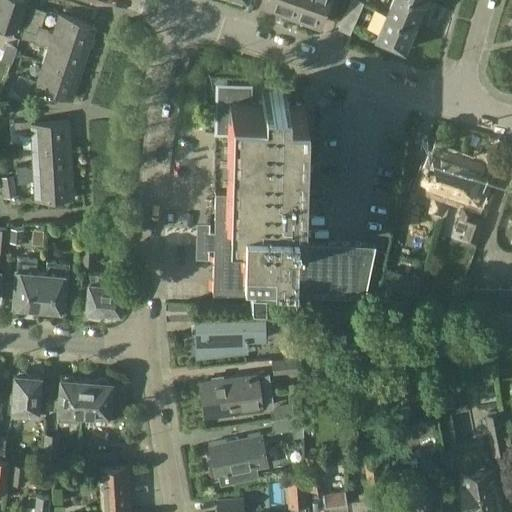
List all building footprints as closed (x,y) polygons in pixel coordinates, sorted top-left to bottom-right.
[(0,0),(0,31),(11,36),(14,27),(23,0),(0,0)] [(269,0),(268,3),(301,15),(300,18),(317,24),(318,21),(322,23),(329,0),(269,0)] [(360,0),(350,0),(343,20),(338,30),(350,35),(355,25),(364,2),(360,0)] [(426,0),(392,0),(388,12),(417,25),(428,1),(426,0)] [(417,25),(388,12),(377,37),(407,49),(417,25)] [(37,24),(34,34),(87,51),(95,26),(58,14),(52,32),(48,31),(47,27),(37,24)] [(42,62),(79,74),(87,51),(34,34),(32,40),(41,43),(45,41),(48,42),(42,62)] [(79,74),(42,62),(37,78),(21,73),(18,83),(34,89),(35,87),(71,99),(79,74)] [(297,242),(297,224),(301,103),(286,102),(287,90),(263,89),(262,102),(233,101),(230,192),(215,192),(214,230),(207,230),(207,247),(213,248),(211,293),(363,297),(374,244),(297,242)] [(30,129),(31,148),(69,146),(68,120),(30,122),(30,120),(13,121),(13,130),(30,129)] [(71,171),(69,146),(31,148),(32,167),(29,167),(25,165),(16,166),(16,174),(71,171)] [(443,201),(447,189),(458,157),(443,152),(440,153),(436,152),(432,164),(430,164),(429,165),(427,165),(422,180),(438,186),(430,210),(440,213),(445,201),(443,201)] [(461,205),(464,195),(472,198),(476,199),(480,188),(476,186),(482,168),(473,165),(472,162),(458,157),(447,189),(443,201),(445,201),(445,200),(461,205)] [(72,197),(71,171),(16,174),(16,182),(26,182),(29,180),(32,179),(33,199),(72,197)] [(0,176),(3,196),(15,194),(12,175),(0,176)] [(462,207),(457,221),(466,224),(460,240),(476,246),(485,220),(474,216),(475,212),(462,207)] [(96,221),(80,220),(79,261),(95,262),(96,221)] [(36,259),(16,258),(12,304),(15,304),(17,307),(22,307),(25,305),(36,306),(39,271),(35,270),(36,259)] [(44,271),(39,271),(36,306),(48,307),(51,309),(56,310),(58,308),(62,308),(64,273),(68,273),(69,262),(45,260),(44,271)] [(409,289),(392,286),(395,270),(387,269),(381,299),(414,306),(421,276),(412,274),(409,289)] [(90,313),(112,315),(113,310),(119,311),(121,284),(102,282),(102,272),(89,271),(85,307),(90,308),(90,313)] [(475,287),(464,286),(456,310),(475,311),(475,287)] [(487,287),(475,287),(475,311),(487,311),(487,287)] [(487,311),(499,311),(499,287),(487,287),(487,311)] [(499,287),(499,311),(511,311),(511,287),(499,287)] [(270,305),(269,318),(282,319),(281,332),(295,331),(296,305),(270,305)] [(490,333),(511,333),(511,313),(488,314),(490,333)] [(246,340),(264,339),(263,320),(245,320),(245,318),(195,320),(196,356),(246,350),(246,340)] [(425,362),(419,332),(400,335),(406,365),(425,362)] [(273,373),(300,371),(299,359),(272,361),(273,373)] [(10,416),(34,418),(35,408),(38,375),(26,374),(24,371),(18,370),(15,373),(13,373),(12,391),(9,394),(8,399),(11,402),(10,416)] [(269,372),(257,374),(199,382),(204,415),(261,408),(273,406),(269,372)] [(82,411),(85,379),(73,377),(71,375),(65,374),(62,376),(60,376),(58,395),(55,397),(55,403),(57,406),(56,420),(77,422),(78,411),(82,411)] [(85,379),(82,411),(86,411),(85,423),(106,424),(107,410),(110,408),(110,402),(108,399),(110,381),(107,381),(105,378),(99,377),(96,380),(85,379)] [(494,454),(506,452),(500,412),(487,414),(494,454)] [(304,435),(298,413),(270,419),(273,433),(291,428),(293,437),(304,435)] [(227,472),(228,472),(230,482),(246,479),(244,469),(267,465),(261,433),(208,444),(215,475),(216,475),(216,474),(224,473),(224,475),(227,474),(227,472)] [(0,434),(0,454),(9,455),(11,435),(0,434)] [(41,462),(55,463),(57,436),(43,434),(41,462)] [(324,468),(321,452),(304,454),(309,489),(323,488),(321,469),(324,468)] [(114,465),(114,453),(90,453),(90,465),(114,465)] [(381,479),(378,459),(363,461),(366,481),(381,479)] [(12,462),(9,483),(23,484),(26,464),(12,462)] [(101,511),(117,511),(129,511),(126,464),(99,467),(101,511)] [(486,468),(460,473),(467,509),(473,508),(473,511),(500,511),(494,477),(488,477),(486,468)] [(306,506),(304,477),(285,478),(287,507),(306,506)] [(439,511),(436,494),(430,495),(429,486),(423,487),(422,478),(408,480),(410,489),(403,491),(403,494),(399,495),(402,511),(439,511)] [(44,511),(46,495),(33,493),(31,511),(44,511)] [(321,497),(323,509),(323,511),(347,511),(346,501),(345,493),(321,497)] [(244,511),(242,497),(214,499),(215,511),(232,511),(233,511),(236,511),(244,511)] [(359,499),(346,501),(347,511),(373,511),(371,511),(370,502),(359,504),(359,499)]
